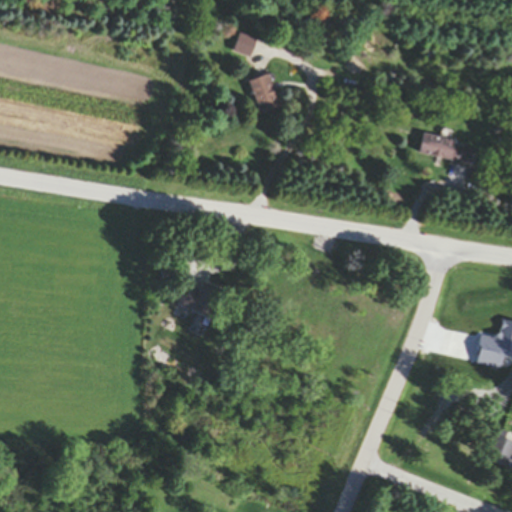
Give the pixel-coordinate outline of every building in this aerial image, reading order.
[(233,54),(250,60),(256,42),(240,36),(233,54)] [(280,111),(269,77),(249,83),(260,117),(280,111)] [(423,137),(418,157),(468,170),(473,149),(423,137)] [(185,290),(177,308),(208,321),(218,297),(201,289),(198,295),(185,290)] [(506,471),(511,452),(511,442),(496,438),(487,465),(506,471)]
